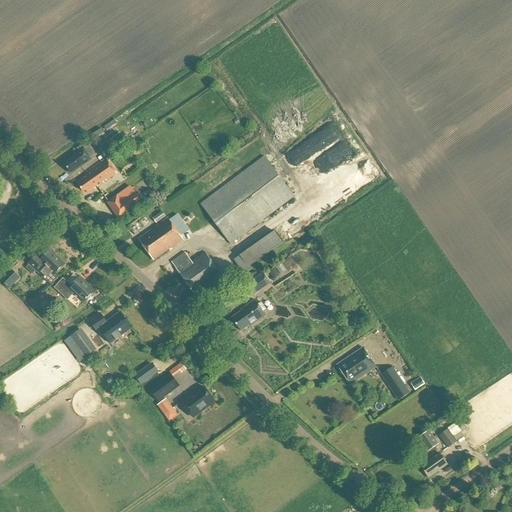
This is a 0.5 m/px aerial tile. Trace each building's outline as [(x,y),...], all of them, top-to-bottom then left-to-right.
[(127,143),(119,133),(102,146),(109,156),(127,143)] [(90,160),(84,150),(94,143),(91,139),(78,148),(80,150),(62,163),(69,174),(90,160)] [(342,160),(357,152),(349,140),(335,149),(342,160)] [(122,168),(127,175),(142,166),(137,159),(122,168)] [(86,193),(112,175),(103,162),(75,182),(81,192),(84,190),(86,193)] [(346,178),(351,189),(375,177),(369,167),(346,178)] [(117,196),(107,203),(119,219),(142,203),(135,193),(122,203),(117,196)] [(223,200),(199,217),(207,227),(231,210),(223,200)] [(162,211),(153,218),(156,224),(166,217),(162,211)] [(152,261),(181,240),(179,238),(189,231),(177,215),(168,222),(166,219),(137,240),(152,261)] [(242,270),(283,244),(274,231),(234,257),(242,270)] [(41,259),(36,254),(28,263),(51,284),(59,278),(54,274),(64,263),(54,254),(55,253),(50,248),(41,259)] [(186,252),(171,260),(187,288),(218,271),(207,252),(191,260),(186,252)] [(0,280),(10,289),(21,278),(11,269),(0,280)] [(277,271),(272,275),(275,280),(280,276),(277,271)] [(240,287),(249,299),(270,284),(263,273),(260,275),(259,274),(240,287)] [(58,284),(61,287),(56,292),(62,298),(65,295),(67,298),(74,291),(83,300),(94,289),(84,280),(85,280),(80,275),(71,285),(63,278),(58,284)] [(263,310),(266,308),(262,302),(259,304),(255,299),(240,309),(241,311),(232,317),(241,330),(250,324),(251,325),(266,315),(263,310)] [(111,341),(131,326),(121,311),(107,321),(100,312),(89,320),(97,330),(101,327),(111,341)] [(82,329),(69,338),(84,359),(97,350),(82,329)] [(363,348),(338,365),(350,385),(376,368),(363,348)] [(172,370),(176,375),(185,368),(181,363),(172,370)] [(410,393),(393,367),(381,375),(399,401),(410,393)] [(144,370),(135,376),(141,385),(150,379),(144,370)] [(150,390),(159,402),(180,387),(171,374),(150,390)] [(420,378),(411,384),(415,391),(424,384),(420,378)] [(181,402),(193,418),(214,401),(204,387),(190,397),(189,396),(181,402)] [(158,406),(167,418),(175,412),(166,399),(158,406)] [(448,428),(454,437),(461,431),(462,432),(466,430),(459,420),(448,428)] [(439,444),(429,430),(418,439),(427,452),(439,444)] [(448,430),(439,436),(448,448),(457,442),(448,430)] [(369,459),(372,464),(390,452),(387,447),(369,459)] [(438,454),(434,456),(419,467),(427,479),(446,465),(438,454)]
